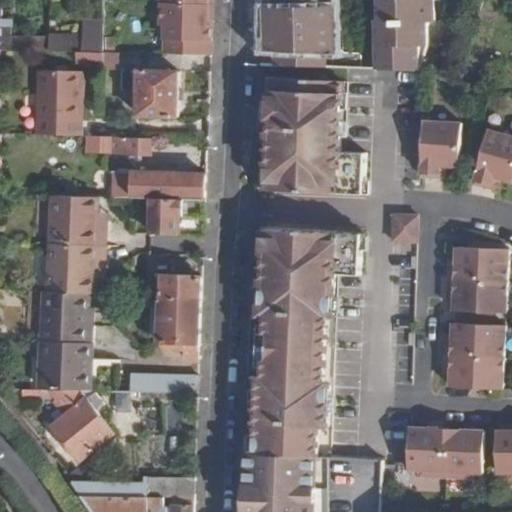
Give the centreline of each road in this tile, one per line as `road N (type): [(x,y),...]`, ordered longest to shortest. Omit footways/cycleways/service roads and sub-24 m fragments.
road 1 (residential): [(215,511),(240,0)]
road 2 (unknown): [(434,208),(425,404)]
road 3 (unknown): [(222,369),(100,346)]
